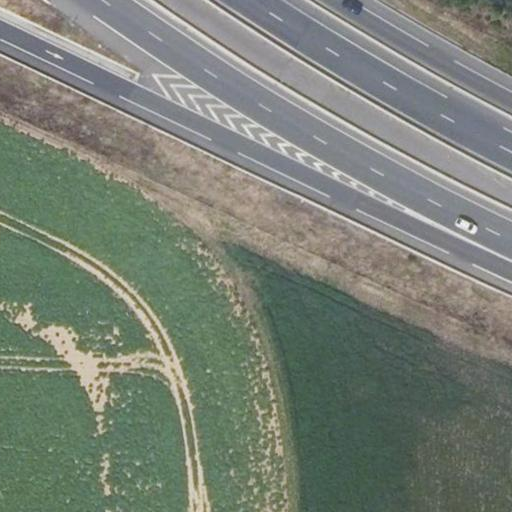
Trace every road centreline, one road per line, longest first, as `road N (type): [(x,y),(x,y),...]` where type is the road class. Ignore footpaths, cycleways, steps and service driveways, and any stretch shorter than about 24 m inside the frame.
road 1 (motorway): [(0,36),(447,245),(511,255)]
road 2 (trunk): [(107,0),(226,82),(511,248)]
road 3 (trunk): [(511,148),(347,59),(258,0)]
road 4 (motorway): [(511,101),(335,0)]
